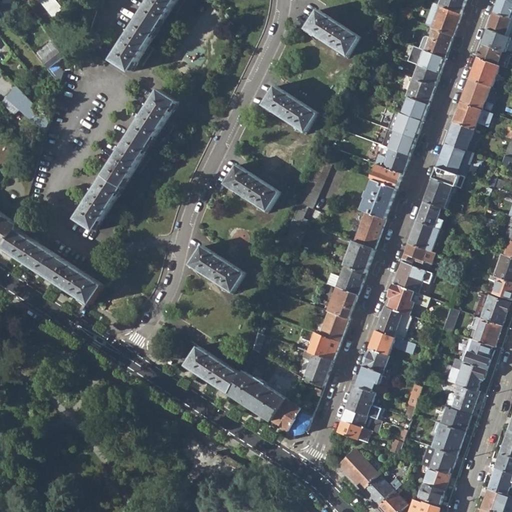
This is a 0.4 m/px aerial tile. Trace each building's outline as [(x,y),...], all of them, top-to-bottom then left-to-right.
[(42,0),(61,22),(69,16),(59,3),(56,0),(42,0)] [(152,0),(114,60),(132,72),(177,0),(152,0)] [(435,3),(441,6),(463,14),(467,0),(443,0),(442,3),(440,0),(435,0),(434,3),(435,3)] [(499,0),(495,12),(511,18),(511,0),(499,0)] [(455,35),(463,14),(441,6),(435,3),(427,25),(435,28),(455,35)] [(308,29),(350,55),(362,37),(319,11),(308,29)] [(489,29),(506,35),(511,19),(511,18),(495,12),(489,29)] [(432,52),(447,58),(455,35),(435,28),(431,38),(429,37),(425,49),(429,51),(432,52)] [(511,37),(506,35),(489,29),(484,43),(501,49),(510,52),(511,53),(511,37)] [(56,39),(48,46),(53,53),(59,48),(61,46),(56,39)] [(501,65),(504,67),(510,52),(501,49),(484,43),(478,57),(501,65)] [(419,65),(441,73),(447,58),(432,52),(429,51),(425,49),(414,45),(408,61),(419,65)] [(66,57),(59,48),(53,53),(48,46),(39,54),(51,69),(66,57)] [(491,86),(493,87),(501,65),(478,57),(471,78),(491,86)] [(64,68),(66,71),(79,68),(73,60),(64,68)] [(414,78),(436,86),(441,73),(419,65),(414,78)] [(409,96),(430,104),(436,86),(414,78),(408,96),(409,96)] [(483,109),(491,86),(471,78),(462,102),(483,109)] [(266,105),(308,132),(319,114),(277,86),(266,105)] [(16,115),(20,110),(46,133),(51,120),(18,87),(3,104),(16,115)] [(79,217),(97,229),(180,102),(162,90),(79,217)] [(409,96),(403,114),(423,122),(430,104),(409,96)] [(455,121),(476,129),(483,109),(462,102),(455,121)] [(396,132),(417,139),(423,122),(403,114),(402,113),(395,131),(396,132)] [(447,142),(468,150),(476,129),(455,121),(447,142)] [(391,148),(410,156),(417,139),(396,132),(390,148),(391,148)] [(439,165),(459,173),(468,150),(447,142),(439,165)] [(377,164),(404,174),(410,156),(391,148),(387,157),(380,154),(377,164)] [(503,165),(511,167),(511,157),(506,155),(503,165)] [(304,197),(318,202),(333,164),(319,158),(304,197)] [(374,179),(398,188),(404,174),(377,164),(372,178),(374,179)] [(247,196),(270,211),(282,193),(240,165),(228,183),(247,196)] [(454,185),(455,186),(457,181),(465,184),(468,176),(459,173),(439,165),(434,177),(454,185)] [(443,207),(446,207),(454,185),(434,177),(426,200),(443,207)] [(367,211),(387,219),(398,188),(374,179),(370,191),(369,191),(363,210),(367,211)] [(296,219),(305,223),(310,208),(316,210),(318,202),(304,197),(296,219)] [(440,216),(443,207),(426,200),(418,221),(436,227),(442,230),(446,218),(440,216)] [(0,243),(14,252),(20,230),(21,225),(0,209),(0,243)] [(367,211),(356,242),(376,249),(387,219),(367,211)] [(287,242),(301,248),(309,224),(305,223),(296,219),(287,242)] [(418,221),(410,243),(435,253),(443,230),(442,230),(436,227),(418,221)] [(106,285),(20,230),(14,252),(94,303),(106,285)] [(347,265),(367,272),(376,249),(356,242),(355,241),(347,265)] [(425,261),(433,264),(437,254),(435,253),(410,243),(404,258),(413,262),(414,259),(424,263),(425,261)] [(214,278),(235,291),(247,273),(205,246),(193,264),(214,278)] [(499,277),(511,282),(511,257),(505,255),(502,254),(494,276),(499,277)] [(415,291),(416,292),(421,280),(426,282),(430,271),(403,262),(395,284),(415,291)] [(347,265),(338,287),(359,294),(367,272),(347,265)] [(493,293),(511,299),(511,282),(499,277),(493,293)] [(387,306),(410,315),(415,302),(412,301),(415,291),(395,284),(387,306)] [(326,309),(350,318),(359,294),(338,287),(333,285),(324,308),(326,309)] [(486,307),(482,318),(503,325),(511,303),(487,295),(483,306),(486,307)] [(397,336),(405,339),(413,316),(410,315),(387,306),(378,330),(397,336)] [(444,329),(452,332),(459,310),(452,308),(444,329)] [(326,309),(317,332),(342,341),(350,318),(326,309)] [(471,338),(495,347),(503,325),(482,318),(478,317),(471,338)] [(371,348),(390,355),(397,336),(378,330),(371,348)] [(308,350),(335,360),(342,341),(317,332),(314,331),(310,340),(301,337),(298,347),(308,350)] [(464,361),(488,369),(495,347),(471,338),(463,360),(464,361)] [(188,364),(231,392),(242,373),(192,341),(186,350),(194,355),(188,364)] [(365,365),(384,373),(391,356),(390,355),(371,348),(365,365)] [(303,377),(325,386),(335,360),(308,350),(299,375),(303,377)] [(459,384),(480,392),(488,369),(464,361),(461,370),(452,367),(448,380),(459,384)] [(231,392),(276,421),(287,402),(303,377),(299,375),(278,362),(264,383),(244,370),(242,373),(231,392)] [(357,385),(375,392),(379,383),(381,383),(384,373),(365,365),(357,385)] [(408,405),(416,407),(420,397),(424,387),(416,384),(408,405)] [(480,392),(459,384),(452,405),(473,412),(480,392)] [(383,395),(377,393),(375,392),(357,385),(353,397),(373,404),(378,406),(383,395)] [(383,395),(384,396),(387,388),(380,386),(377,393),(383,395)] [(369,415),(374,417),(375,418),(379,419),(383,408),(378,406),(373,404),(353,397),(349,408),(369,415)] [(276,421),(290,430),(297,419),(294,417),(298,409),(287,402),(276,421)] [(442,423),(466,431),(472,415),(443,405),(437,422),(442,423)] [(345,419),(365,427),(370,429),(371,430),(375,418),(374,417),(369,415),(349,408),(345,419)] [(290,430),(295,433),(309,431),(314,416),(303,410),(297,419),(290,430)] [(340,432),(359,439),(361,435),(368,437),(369,432),(371,433),(372,430),(371,430),(370,429),(365,427),(345,419),(340,432)] [(442,423),(434,446),(459,455),(466,431),(442,423)] [(502,452),(511,455),(511,429),(510,429),(502,452)] [(392,451),(400,454),(405,442),(396,439),(392,451)] [(431,467),(452,474),(459,455),(434,446),(430,445),(424,464),(431,467)] [(340,465),(364,491),(379,476),(381,475),(357,450),(340,465)] [(233,459),(223,452),(220,455),(231,462),(233,459)] [(497,466),(511,471),(511,455),(502,452),(497,466)] [(490,488),(509,494),(511,488),(511,471),(497,466),(490,488)] [(452,474),(431,467),(426,484),(446,491),(452,474)] [(388,485),(379,476),(364,491),(379,506),(395,492),(388,485)] [(394,480),(388,485),(395,492),(396,491),(400,487),(394,480)] [(435,502),(442,504),(446,491),(426,484),(421,497),(424,498),(435,502)] [(483,507),(498,511),(505,511),(511,495),(509,494),(490,488),(483,507)] [(400,511),(409,504),(396,491),(395,492),(379,506),(384,511),(400,511)] [(435,502),(424,498),(422,503),(416,501),(412,511),(438,511),(440,508),(433,506),(435,502)] [(231,505),(232,511),(262,511),(261,508),(250,501),(231,505)]
